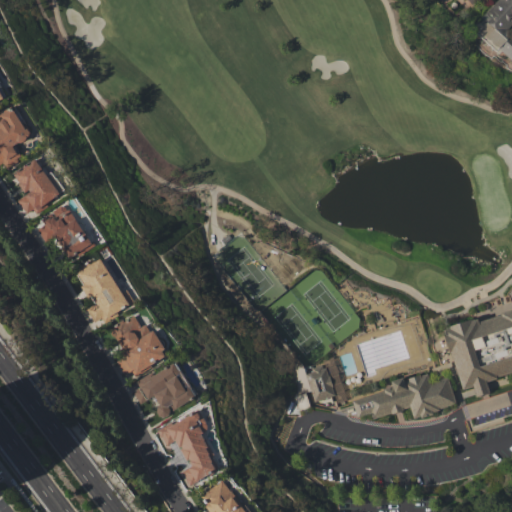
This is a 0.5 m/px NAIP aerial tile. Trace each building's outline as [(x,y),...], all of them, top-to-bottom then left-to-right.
[(511,59),(511,31),(509,29),(511,25),(511,0),(497,0),(474,29),(511,59)] [(28,138),(15,108),(0,114),(0,166),(21,158),(15,144),(28,138)] [(13,173),(27,194),(17,200),(27,215),(59,194),(36,158),(13,173)] [(68,204),(34,224),(45,242),(55,236),(69,260),(93,245),(68,204)] [(121,292),(101,258),(76,272),(94,304),(86,308),(94,322),(102,317),(104,320),(134,303),(127,289),(121,292)] [(441,330),(464,388),(472,385),(476,396),(489,391),(486,383),(511,372),(511,308),(479,321),(477,315),(441,330)] [(124,375),(133,370),(136,374),(168,356),(148,322),(141,327),(134,314),(111,327),(126,353),(115,360),(124,375)] [(140,403),(152,397),(162,415),(195,398),(177,361),(137,381),(139,387),(133,390),(140,403)] [(352,399),(356,416),(371,412),(372,418),(410,407),(413,417),(456,404),(448,376),(430,381),(427,371),(391,381),(393,387),(352,399)] [(299,410),(310,406),(305,393),(294,397),(299,410)] [(188,484),(218,470),(211,455),(212,454),(202,432),(208,430),(200,410),(158,429),(165,445),(177,439),(189,467),(181,470),(188,484)] [(245,511),(223,480),(200,496),(211,511),(245,511)]
